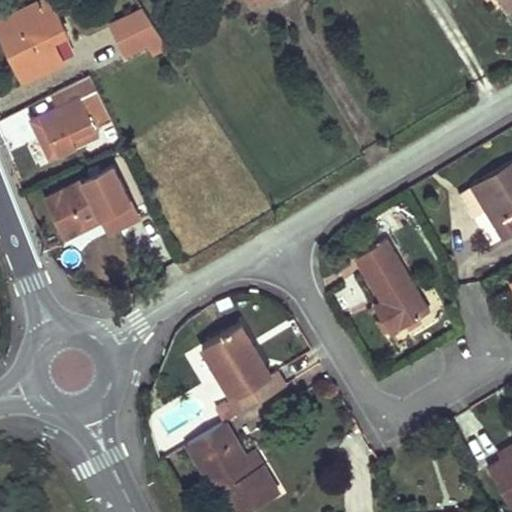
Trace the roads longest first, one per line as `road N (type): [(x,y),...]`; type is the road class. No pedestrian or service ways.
road 1 (residential): [(506,353),(423,413),(370,399),(326,349),(279,242)]
road 2 (residential): [(279,242),(511,104)]
road 3 (residential): [(107,349),(139,321),(279,242)]
road 4 (residential): [(0,200),(56,335)]
road 5 (unknown): [(439,0),(506,107)]
